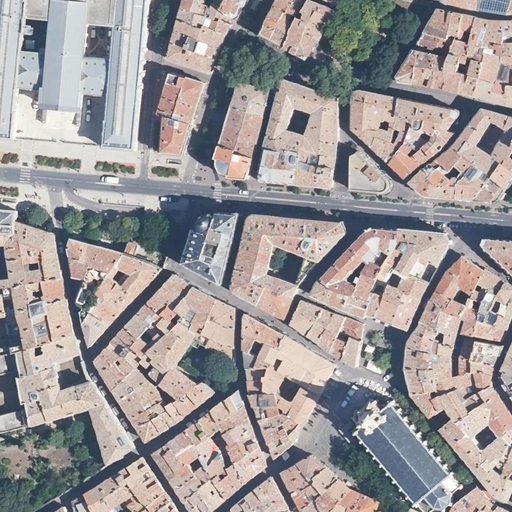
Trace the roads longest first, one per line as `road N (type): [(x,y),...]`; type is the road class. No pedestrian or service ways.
road 1 (residential): [(3,173),(511,227)]
road 2 (residential): [(511,216),(3,173)]
